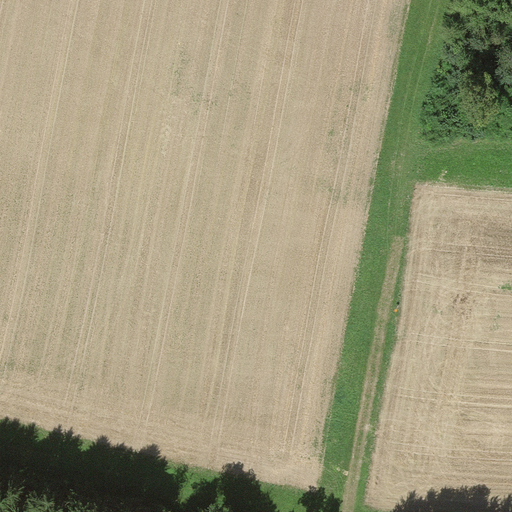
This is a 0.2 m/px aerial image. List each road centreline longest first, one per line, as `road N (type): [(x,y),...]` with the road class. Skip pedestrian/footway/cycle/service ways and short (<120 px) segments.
road 1 (track): [(394,239),(344,511)]
road 2 (track): [(394,239),(431,0)]
